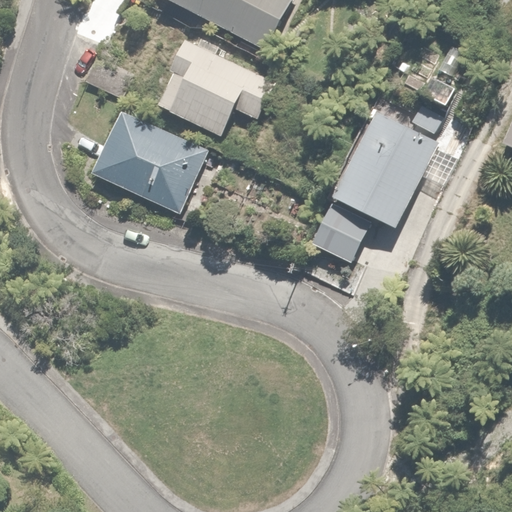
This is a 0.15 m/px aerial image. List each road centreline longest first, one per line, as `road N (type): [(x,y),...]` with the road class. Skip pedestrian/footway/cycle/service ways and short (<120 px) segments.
road 1 (residential): [(55,0),(28,106),(30,162),(45,200),(89,244),(252,284),(302,306),(344,345),(365,380),(373,420),(365,466),(336,511)]
road 2 (residential): [(144,511),(0,358)]
